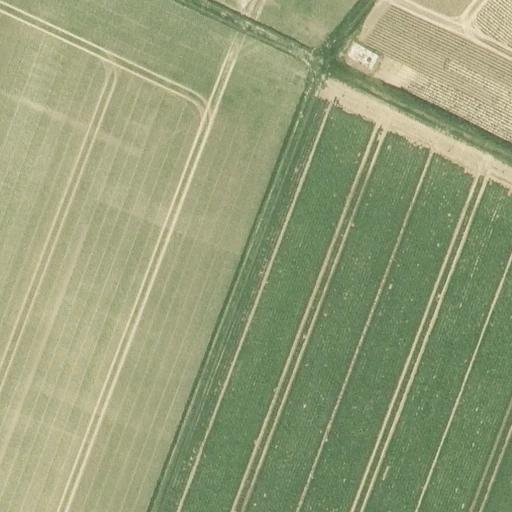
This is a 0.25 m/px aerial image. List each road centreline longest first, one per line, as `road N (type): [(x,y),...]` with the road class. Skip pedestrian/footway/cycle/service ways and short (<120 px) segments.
road 1 (track): [(157,511),(323,63),(374,0)]
road 2 (track): [(511,155),(186,0)]
